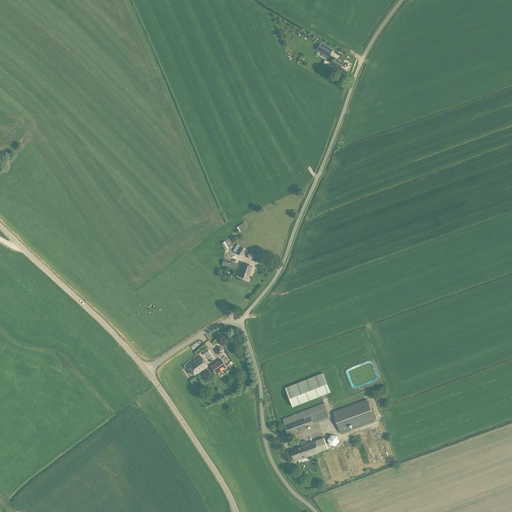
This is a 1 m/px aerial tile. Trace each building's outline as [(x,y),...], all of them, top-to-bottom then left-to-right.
[(321,42),(317,50),(327,56),(326,58),(332,62),(333,61),(328,58),(329,57),(334,50),(321,42)] [(333,61),(332,62),(335,64),(335,66),(337,67),(338,66),(341,67),(343,64),(334,58),(333,61)] [(239,232),(247,227),(244,222),(236,227),(239,232)] [(237,244),(233,251),(236,253),(241,256),(245,250),(237,244)] [(235,270),(237,264),(223,259),(221,265),(235,270)] [(247,279),(252,267),(243,264),(239,276),(247,279)] [(207,351),(204,354),(210,360),(213,358),(207,351)] [(200,356),(194,360),(194,361),(188,365),(195,375),(207,367),(203,360),(200,356)] [(221,359),(219,360),(210,366),(216,374),(226,367),(221,359)] [(330,392),(323,373),(285,388),(293,407),(330,392)] [(340,433),(375,421),(367,399),(332,412),(340,433)] [(288,435),(307,428),(307,427),(314,424),(314,425),(330,418),(324,403),(283,419),(288,435)] [(339,441),(337,436),(331,435),(328,439),(330,445),(335,446),(339,441)] [(324,438),(315,441),(307,444),(306,440),(301,442),(302,446),(290,450),(294,461),(319,452),(328,449),(324,438)]
